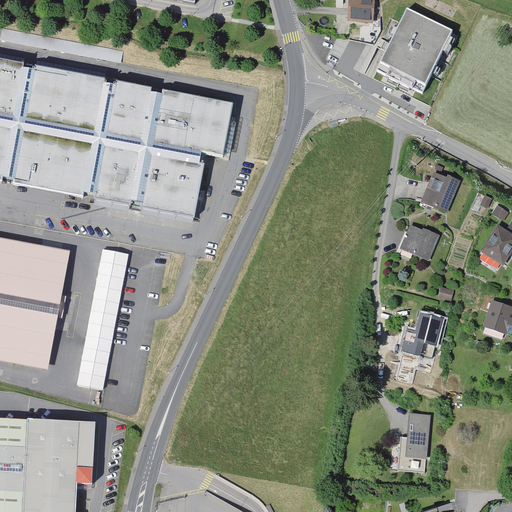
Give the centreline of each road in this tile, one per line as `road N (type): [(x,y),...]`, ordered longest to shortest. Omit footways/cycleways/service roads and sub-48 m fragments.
road 1 (tertiary): [(139,511),(175,388),(288,146),(296,81)]
road 2 (residential): [(296,81),(320,84),(511,178)]
road 3 (unknown): [(0,410),(60,412),(100,425),(94,511)]
